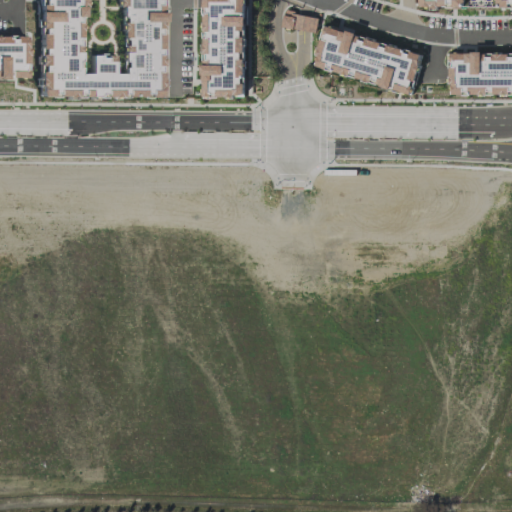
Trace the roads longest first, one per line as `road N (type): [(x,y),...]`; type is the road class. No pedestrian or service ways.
road 1 (secondary): [(0,145),(293,147)]
road 2 (secondary): [(293,147),(511,151)]
road 3 (secondary): [(511,123),(294,122)]
road 4 (residential): [(321,0),(399,28),(511,35)]
road 5 (secondary): [(173,121),(0,119)]
road 6 (residential): [(276,0),(273,59),(284,122)]
road 7 (residential): [(294,122),(308,0)]
road 8 (secondary): [(294,122),(173,121)]
